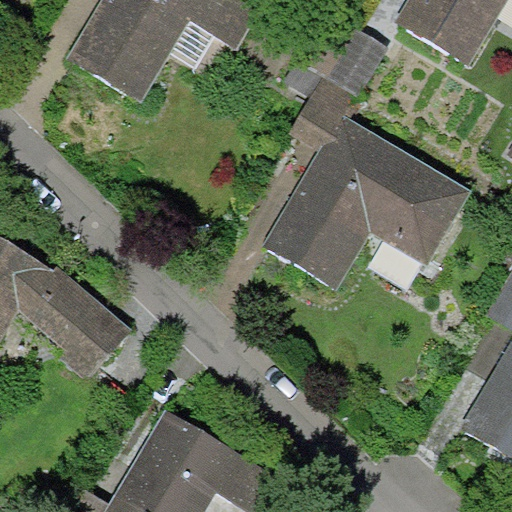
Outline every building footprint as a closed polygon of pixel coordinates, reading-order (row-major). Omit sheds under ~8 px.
[(259,12),(238,0),(94,0),(58,61),(139,109),(189,23),(236,51),(259,12)] [(356,0),(337,0),(336,3),(351,11),(356,0)] [(511,0),(408,0),(394,26),(472,71),(502,18),(511,23),(511,0)] [(386,54),(328,20),(302,64),(322,76),(360,98),(386,54)] [(360,98),(322,76),(287,135),(315,152),(255,252),(333,298),(369,238),(423,270),(470,193),(347,120),(360,98)] [(511,142),(502,156),(511,162),(511,142)] [(58,271),(0,240),(0,345),(13,322),(84,383),(130,329),(58,271)] [(511,270),(483,319),(511,335),(452,434),(511,468),(511,270)] [(258,511),(277,481),(161,411),(99,511),(206,511),(216,496),(242,511),(258,511)]
